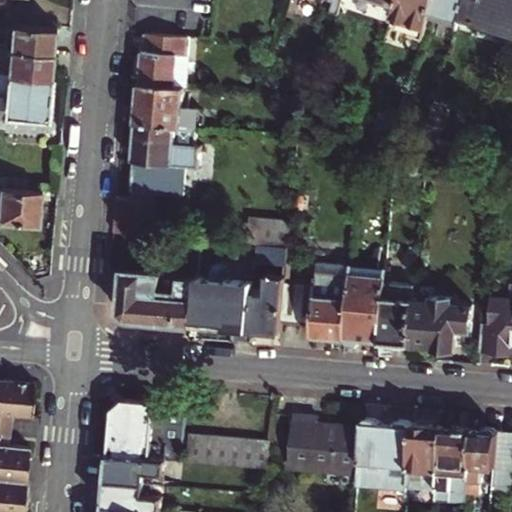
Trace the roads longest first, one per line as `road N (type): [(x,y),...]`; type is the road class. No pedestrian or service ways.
road 1 (residential): [(74,352),(511,389)]
road 2 (residential): [(74,352),(105,0)]
road 3 (residential): [(60,511),(74,352)]
